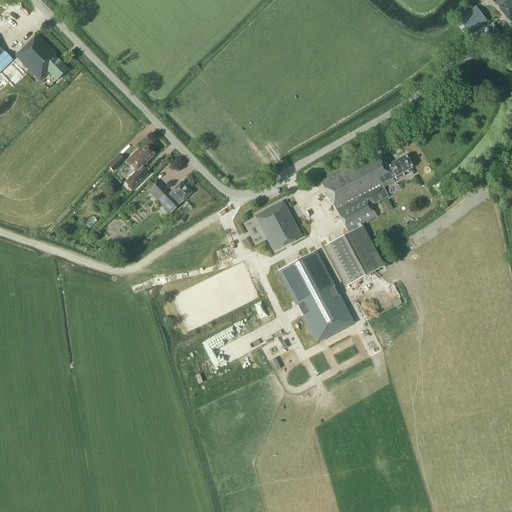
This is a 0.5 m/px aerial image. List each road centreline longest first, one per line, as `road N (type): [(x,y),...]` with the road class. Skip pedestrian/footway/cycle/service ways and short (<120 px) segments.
road 1 (unclassified): [(459,58),(416,95),(237,196),(216,185),(33,0)]
road 2 (track): [(237,196),(125,270),(0,232)]
